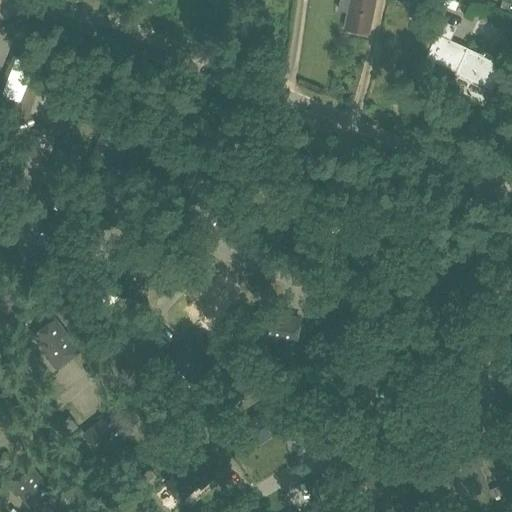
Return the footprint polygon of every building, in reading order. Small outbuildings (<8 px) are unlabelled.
[(340,0),(338,12),(347,14),(345,27),(369,32),(375,0),(340,0)] [(437,35),(427,57),(458,70),(457,73),(491,89),(502,64),(468,49),(465,54),(447,46),(449,40),(437,35)] [(35,89),(20,126),(42,135),(50,115),(54,116),(61,100),(35,89)] [(68,94),(65,103),(74,106),(77,97),(68,94)] [(110,121),(94,158),(115,168),(124,147),(128,148),(135,132),(110,121)] [(225,144),(222,151),(233,156),(236,149),(225,144)] [(195,151),(178,194),(200,203),(209,181),(213,182),(221,162),(195,151)] [(269,190),(254,227),(276,236),(285,215),(289,216),(295,200),(269,190)] [(34,211),(17,247),(38,257),(47,236),(51,238),(58,222),(34,211)] [(74,217),(69,229),(77,232),(82,221),(74,217)] [(360,226),(345,263),(367,272),(375,251),(379,253),(385,236),(360,226)] [(317,245),(326,249),(331,238),(322,234),(317,245)] [(416,237),(413,244),(424,249),(427,242),(416,237)] [(117,266),(109,287),(131,296),(147,259),(121,248),(114,264),(117,266)] [(429,273),(420,294),(443,303),(457,266),(432,256),(425,272),(429,273)] [(79,266),(91,271),(94,261),(83,257),(79,266)] [(258,285),(254,296),(262,299),(266,287),(258,285)] [(261,307),(256,334),(295,342),(300,319),(278,314),(278,310),(261,307)] [(54,319),(32,337),(46,354),(43,357),(54,371),(79,351),(54,319)] [(93,341),(86,346),(94,356),(101,351),(93,341)] [(187,345),(166,363),(190,394),(209,379),(195,362),(198,359),(187,345)] [(153,356),(144,363),(149,370),(159,362),(153,356)] [(399,359),(351,377),(362,404),(395,391),(396,395),(409,391),(399,359)] [(0,389),(0,409),(9,401),(0,389)] [(279,399),(246,422),(260,442),(280,428),(282,431),(295,422),(279,399)] [(103,421),(85,434),(100,453),(132,429),(115,407),(101,417),(103,421)] [(70,417),(63,422),(71,431),(78,426),(70,417)] [(473,449),(448,460),(464,497),(486,487),(477,467),(481,466),(473,449)] [(196,454),(165,481),(181,499),(198,484),(201,487),(214,475),(196,454)] [(28,463),(6,480),(17,494),(20,492),(34,510),(53,495),(28,463)] [(150,468),(141,476),(146,482),(156,475),(150,468)] [(122,497),(114,505),(120,511),(128,503),(122,497)]
